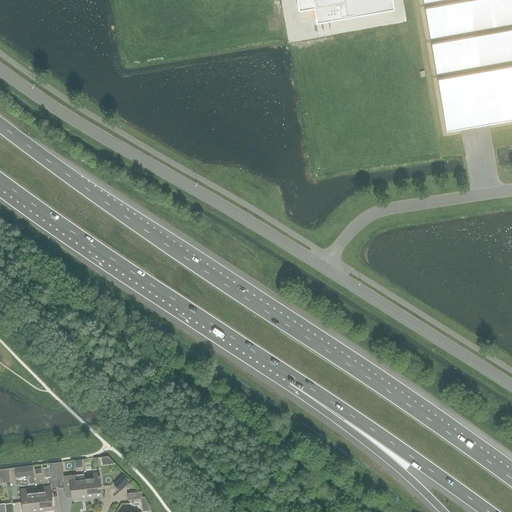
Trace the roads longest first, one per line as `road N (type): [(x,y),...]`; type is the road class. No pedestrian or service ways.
road 1 (trunk): [(511,479),(0,125)]
road 2 (tertiary): [(324,270),(0,70)]
road 3 (trunk): [(0,179),(294,378)]
road 4 (trunk): [(294,378),(488,511)]
road 5 (tertiary): [(511,386),(324,270)]
road 6 (unclassified): [(324,270),(366,217),(511,189)]
road 7 (trunk): [(294,378),(443,511)]
